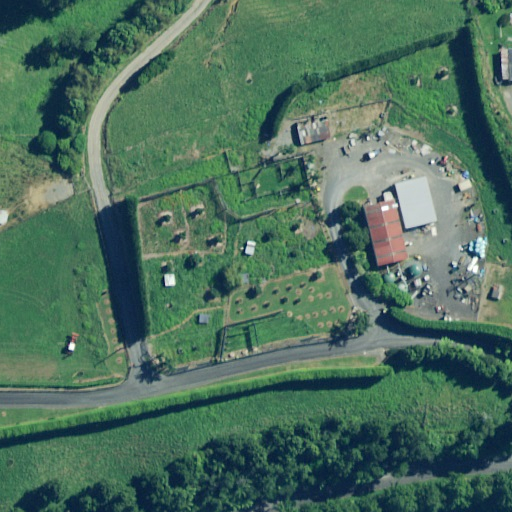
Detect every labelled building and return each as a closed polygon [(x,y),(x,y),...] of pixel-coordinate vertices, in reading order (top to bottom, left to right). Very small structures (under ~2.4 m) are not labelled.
[(499,62),(509,61),(510,80),(511,79),(511,46),(507,47),(508,52),(498,53),(499,62)] [(331,137),(326,116),(297,123),(301,144),(331,137)] [(437,220),(426,176),(396,183),(407,227),(437,220)] [(393,191),(387,193),(388,200),(365,206),(379,265),(409,258),(393,191)] [(10,212),(0,209),(0,223),(7,225),(10,212)] [(258,242),(248,240),(245,254),(255,256),(258,242)] [(398,279),(399,280),(400,280),(402,281),(403,281),(404,281),(405,281),(407,281),(408,281),(409,280),(410,279),(411,278),(411,277),(412,276),(412,274),(412,273),(412,272),(411,270),(410,269),(410,268),(409,267),(407,267),(406,266),(405,266),(403,266),(402,267),(401,267),(400,268),(399,269),(398,270),(397,271),(397,272),(397,274),(397,275),(397,276),(398,277),(398,279)] [(383,283),(384,284),(385,284),(386,285),(388,285),(389,286),(390,285),(391,285),(393,285),(394,284),(395,283),(396,282),(396,281),(397,280),(397,278),(397,277),(396,276),(396,274),(395,273),(394,272),(393,271),(392,271),(391,270),(389,270),(388,270),(387,271),(386,271),(384,272),(383,273),(383,274),(382,275),(382,276),(381,278),(382,279),(382,280),(382,281),(383,283)] [(177,274),(165,274),(165,285),(177,285),(177,274)] [(316,277),(300,276),(300,285),(316,286),(316,277)] [(397,294),(398,295),(399,296),(400,297),(402,297),(403,297),(404,297),(406,297),(407,296),(408,296),(409,295),(410,294),(410,293),(411,291),(411,290),(411,289),(411,287),(410,286),(409,285),(408,284),(407,283),(406,283),(405,282),(404,282),(402,282),(401,282),(400,283),(399,284),(398,285),(397,286),(396,287),(396,288),(396,289),(396,291),(396,292),(397,293),(397,294)] [(506,287),(495,284),(491,297),(502,301),(506,287)] [(249,307),(237,307),(236,318),(248,319),(249,307)] [(71,363),(63,355),(54,365),(62,372),(71,363)]
